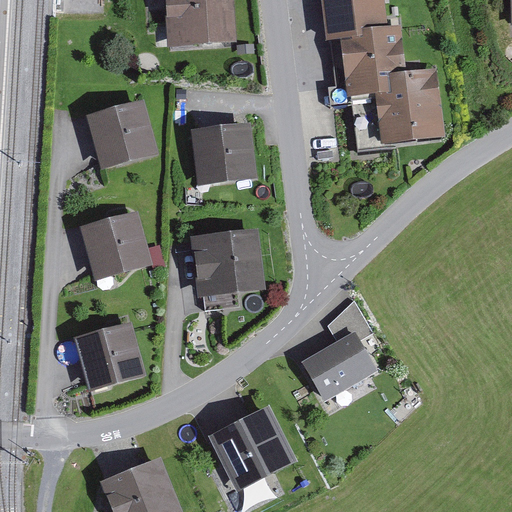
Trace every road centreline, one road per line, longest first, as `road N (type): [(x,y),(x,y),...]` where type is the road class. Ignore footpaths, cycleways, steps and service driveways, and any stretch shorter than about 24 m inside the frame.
road 1 (residential): [(0,435),(111,429),(170,409),(295,319),(320,272)]
road 2 (residential): [(276,0),(303,229),(320,272)]
road 3 (residential): [(320,272),(364,250),(423,193),(511,133)]
